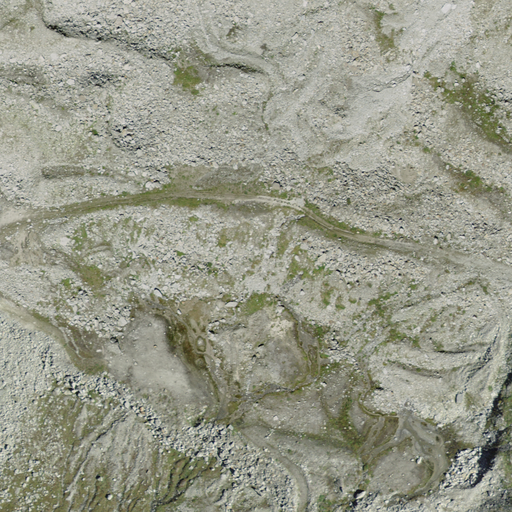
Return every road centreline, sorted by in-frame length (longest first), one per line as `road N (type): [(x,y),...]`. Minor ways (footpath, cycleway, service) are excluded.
road 1 (track): [(0,228),(153,202),(277,210),(511,276)]
road 2 (track): [(290,511),(294,490),(223,424),(172,422),(81,368),(63,347),(0,321)]
